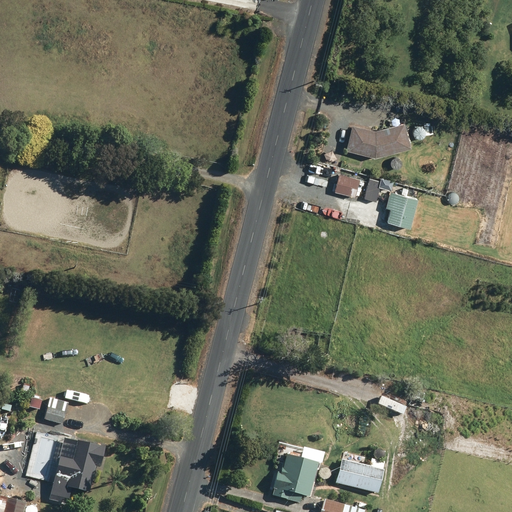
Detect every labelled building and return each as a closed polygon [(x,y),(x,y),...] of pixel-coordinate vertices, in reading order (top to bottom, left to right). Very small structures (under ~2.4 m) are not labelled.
[(381,156),(411,145),(403,123),(381,131),(355,124),(348,151),(381,156)] [(356,177),(340,174),(338,192),(353,194),(356,177)] [(23,385),(13,376),(2,388),(12,397),(23,385)] [(69,403),(53,400),(48,421),(65,425),(69,403)] [(105,453),(65,444),(53,495),(70,499),(73,488),(92,492),(100,459),(103,460),(105,453)] [(318,464),(289,458),(285,477),(281,476),(277,497),(303,503),(305,496),(311,498),(318,464)] [(387,474),(343,461),(336,485),(379,499),(387,474)] [(320,506),(324,493),(315,490),(311,503),(320,506)] [(365,511),(366,511),(330,499),(325,511),(365,511)] [(26,511),(27,505),(8,503),(6,511),(26,511)]
